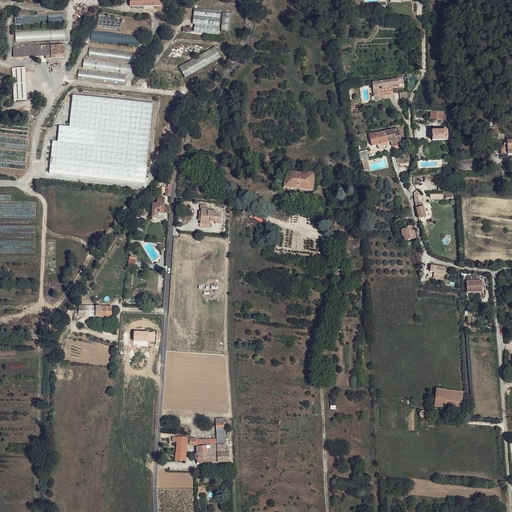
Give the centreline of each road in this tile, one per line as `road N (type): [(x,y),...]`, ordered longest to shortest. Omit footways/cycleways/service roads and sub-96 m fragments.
road 1 (residential): [(157,511),(176,176),(193,118),(240,57),(257,0)]
road 2 (residential): [(420,6),(423,74),(412,98),(409,189),(422,244),(430,259),(497,273)]
road 3 (residential): [(497,273),(510,511)]
road 4 (unknown): [(0,317),(40,297),(43,206),(19,183)]
road 5 (unknown): [(166,311),(121,309),(113,339),(73,321)]
